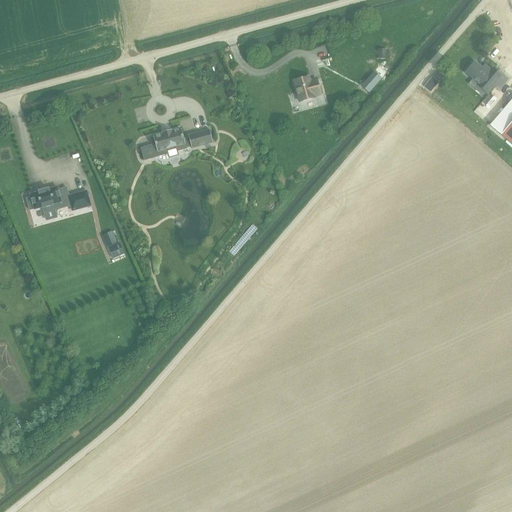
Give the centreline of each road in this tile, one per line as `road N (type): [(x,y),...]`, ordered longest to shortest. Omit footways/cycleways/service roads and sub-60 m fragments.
road 1 (unclassified): [(11,511),(136,405),(486,0)]
road 2 (unclassified): [(0,97),(356,0)]
